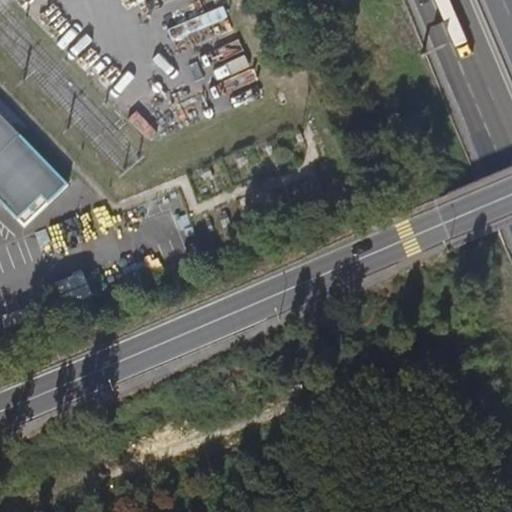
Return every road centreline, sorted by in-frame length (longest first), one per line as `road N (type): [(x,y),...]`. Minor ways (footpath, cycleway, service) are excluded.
road 1 (tertiary): [(0,413),(511,196)]
road 2 (motorway): [(441,0),(511,168)]
